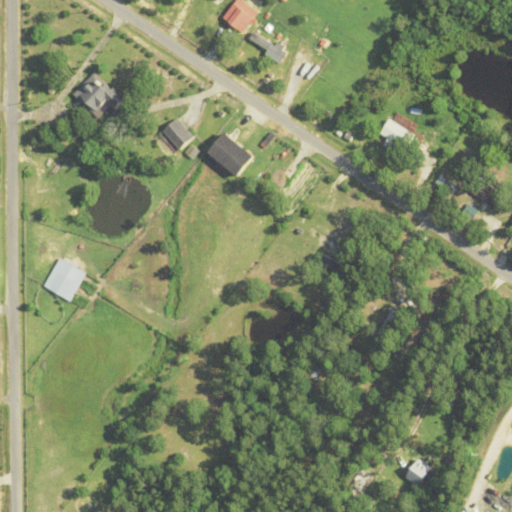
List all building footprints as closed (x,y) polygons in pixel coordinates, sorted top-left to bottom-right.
[(238,24),(246,14),(252,19),(244,29),(238,24)] [(279,39),(286,43),(284,47),(288,49),(284,57),(251,37),(256,29),(277,42),(279,39)] [(108,80),(113,85),(115,84),(126,94),(116,106),(112,103),(100,116),(74,92),(81,85),(74,78),(74,73),(79,73),(86,80),(96,70),(107,81),(108,80)] [(148,103),(170,98),(171,104),(149,109),(148,103)] [(163,129),(178,116),(194,134),(180,147),(163,129)] [(398,143),(394,150),(385,144),(390,136),(381,131),(390,116),(415,132),(405,148),(398,143)] [(82,133),(89,127),(93,131),(86,138),(82,133)] [(344,137),(348,129),(354,133),(350,140),(344,137)] [(211,151),(240,176),(257,155),(227,131),(211,151)] [(265,139),(270,132),(275,136),(269,143),(265,139)] [(293,183),(289,189),(282,184),(286,179),(281,175),(290,163),(313,180),(304,192),(293,183)] [(495,208),(470,188),(470,187),(466,184),(473,175),(476,178),(480,173),(506,194),(495,208)] [(426,196),(431,188),(440,194),(435,202),(426,196)] [(318,259),(323,252),(357,273),(352,280),(318,259)] [(48,279),(61,256),(87,271),(74,294),(48,279)] [(373,349),(375,344),(373,344),(376,336),(378,337),(380,332),(385,334),(379,351),(373,349)] [(379,376),(381,373),(377,371),(381,364),(385,366),(397,347),(403,350),(386,379),(379,376)] [(307,373),(314,364),(322,370),(315,379),(307,373)] [(320,402),(321,397),(334,401),(332,406),(320,402)] [(193,421),(197,414),(202,416),(198,424),(193,421)] [(455,461),(451,466),(445,461),(449,456),(431,443),(436,437),(462,456),(457,462),(455,461)] [(405,476),(418,457),(432,467),(418,486),(405,476)]
